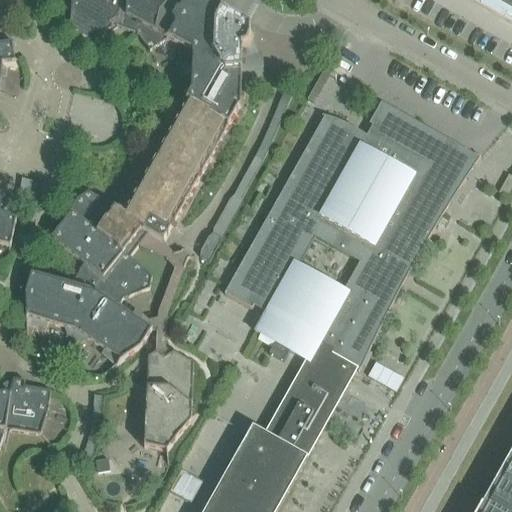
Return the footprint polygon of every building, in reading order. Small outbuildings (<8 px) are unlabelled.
[(141,350),(152,333),(157,334),(156,354),(148,359),(144,450),(167,455),(191,424),(194,365),(174,354),(171,356),(165,351),(167,317),(184,271),(188,262),(193,259),(193,258),(187,261),(182,255),(185,249),(184,249),(181,254),(173,256),(164,246),(240,110),(241,96),(250,92),(252,33),(244,29),(244,28),(194,0),(71,0),(71,12),(135,36),(150,54),(168,42),(177,47),(176,66),(181,67),(180,80),(186,78),(192,79),(191,96),(124,215),(88,195),(77,202),(70,214),(71,216),(52,241),(84,266),(72,288),(31,276),(25,297),(26,327),(46,329),(47,325),(66,331),(68,337),(82,344),(88,341),(105,352),(102,356),(117,369),(141,350)] [(511,0),(475,0),(511,20),(511,0)] [(0,95),(4,96),(10,98),(15,100),(16,99),(16,98),(15,98),(10,97),(4,95),(0,94),(0,91),(2,64),(19,62),(19,61),(14,61),(13,44),(0,44),(0,95)] [(359,374),(373,347),(387,319),(401,292),(415,265),(431,238),(447,211),(464,185),(481,159),(480,158),(479,160),(381,105),(369,126),(373,128),(367,138),(356,132),(346,126),(334,121),(322,118),(322,119),(324,120),(323,122),(225,296),(252,312),(254,308),(266,315),(255,334),(306,363),(293,387),(265,437),(253,431),(207,511),(279,511),(308,461),(358,372),(359,372),(358,374),(359,374)] [(0,452),(6,433),(41,438),(49,411),(51,393),(25,389),(25,382),(13,381),(10,391),(0,392),(0,247),(10,249),(16,223),(5,216),(9,209),(0,200),(0,452)] [(511,511),(511,455),(482,509),(482,508),(479,511),(511,511)]
